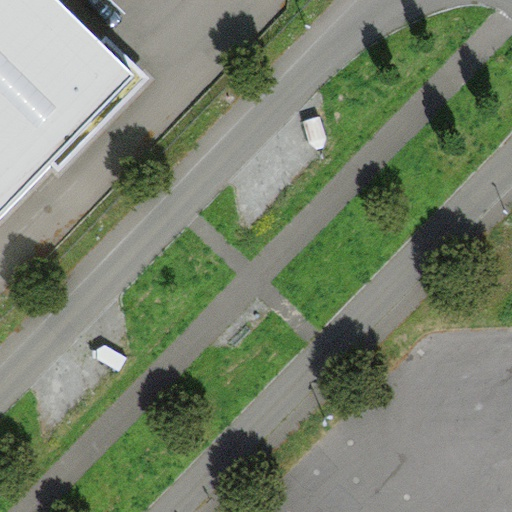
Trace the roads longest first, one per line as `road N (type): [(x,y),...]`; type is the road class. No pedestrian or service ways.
road 1 (residential): [(397,0),(326,57),(0,393)]
road 2 (residential): [(169,511),(511,161)]
